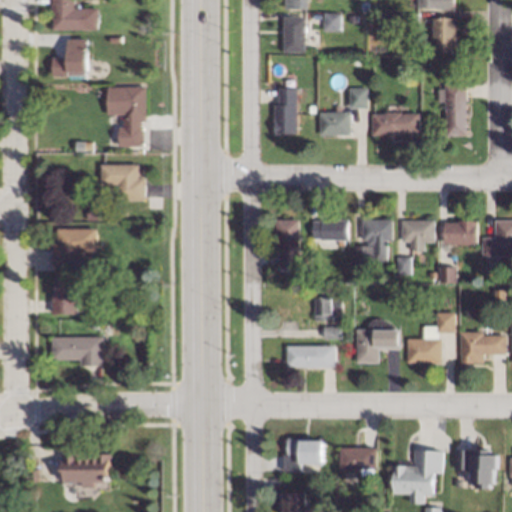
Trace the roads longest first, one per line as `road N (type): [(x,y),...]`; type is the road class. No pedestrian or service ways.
road 1 (residential): [(254,511),(252,0)]
road 2 (tertiary): [(202,0),(202,511)]
road 3 (residential): [(13,0),(16,412)]
road 4 (residential): [(202,402),(511,405)]
road 5 (residential): [(511,177),(202,176)]
road 6 (residential): [(0,414),(202,402)]
road 7 (residential): [(494,0),(494,177)]
